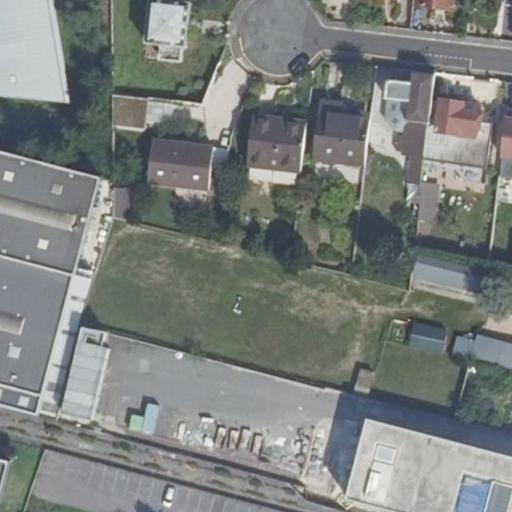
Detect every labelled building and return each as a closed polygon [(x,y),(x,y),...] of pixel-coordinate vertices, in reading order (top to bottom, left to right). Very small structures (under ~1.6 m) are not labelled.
[(0,0),(0,91),(8,92),(9,98),(67,104),(48,0),(0,0)] [(188,49),(193,4),(157,0),(153,0),(148,45),(165,46),(163,61),(184,63),(185,49),(188,49)] [(453,11),(454,0),(419,0),(419,7),(453,11)] [(409,184),(423,186),(426,161),(432,101),(435,74),(412,72),(411,84),(389,82),(387,99),(404,100),(404,103),(409,103),(405,136),(399,136),(398,152),(403,152),(403,156),(413,157),(409,184)] [(115,126),(150,128),(151,98),(117,96),(115,126)] [(176,122),(177,100),(153,99),(152,120),(176,122)] [(432,101),(426,161),(488,169),(494,124),(479,122),(481,107),(432,101)] [(317,160),(366,165),(372,120),(342,116),(343,106),(324,103),(317,160)] [(373,110),(343,106),(342,116),(372,120),(373,110)] [(251,169),(302,174),(307,130),(276,126),(277,120),(257,118),(251,169)] [(308,124),(277,120),(276,126),(307,130),(308,124)] [(232,152),(217,150),(156,141),(151,184),(211,192),(213,178),(228,180),(232,152)] [(0,256),(75,276),(100,184),(0,156),(0,256)] [(113,220),(122,221),(130,188),(115,185),(115,188),(115,200),(113,217),(113,220)] [(423,186),(418,220),(432,222),(435,204),(430,203),(432,187),(423,186)] [(73,284),(75,276),(0,256),(0,391),(39,403),(73,284)] [(488,273),(417,259),(414,273),(484,292),(488,273)] [(406,283),(407,273),(400,272),(399,282),(406,283)] [(411,345),(442,354),(449,330),(418,321),(411,345)] [(511,511),(511,455),(370,417),(348,500),(394,511),(511,511)] [(263,451),(260,463),(288,471),(292,459),(263,451)] [(0,511),(1,511),(14,465),(0,460),(0,511)]
